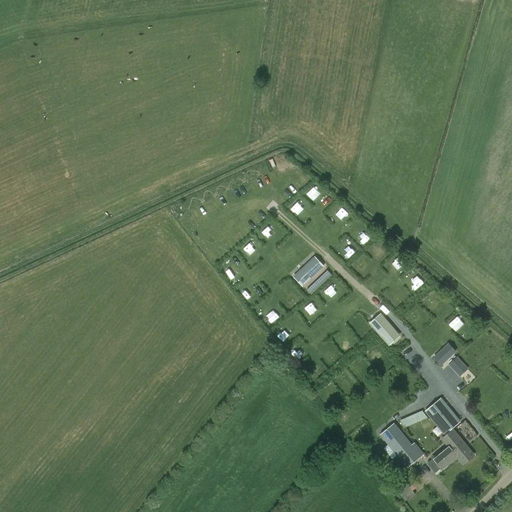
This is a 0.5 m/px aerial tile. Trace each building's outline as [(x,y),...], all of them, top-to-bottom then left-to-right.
[(324,267),(314,256),(293,277),(303,287),(324,267)] [(369,324),(389,346),(400,335),(381,313),(369,324)] [(438,367),(450,356),(444,349),(432,359),(438,367)] [(468,369),(457,357),(449,364),(460,376),(468,369)] [(460,421),(441,398),(426,410),(445,433),(460,421)] [(424,410),(402,419),(405,427),(428,418),(424,410)] [(381,435),(386,443),(407,468),(424,455),(415,444),(413,446),(394,424),(381,435)] [(474,456),(453,430),(445,437),(450,444),(432,459),(441,470),(457,457),(463,465),(474,456)] [(417,473),(412,466),(408,469),(407,468),(398,475),(401,480),(403,478),(405,480),(409,477),(410,479),(417,473)]
